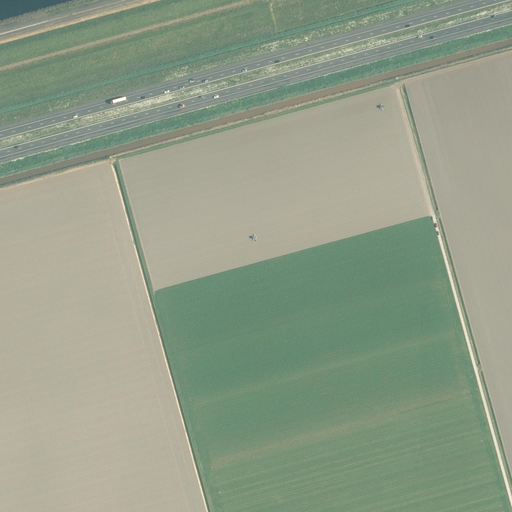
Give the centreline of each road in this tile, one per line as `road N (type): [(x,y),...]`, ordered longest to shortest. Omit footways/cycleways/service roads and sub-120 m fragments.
road 1 (motorway): [(0,152),(511,13)]
road 2 (motorway): [(492,0),(0,134)]
road 3 (track): [(0,66),(239,0)]
